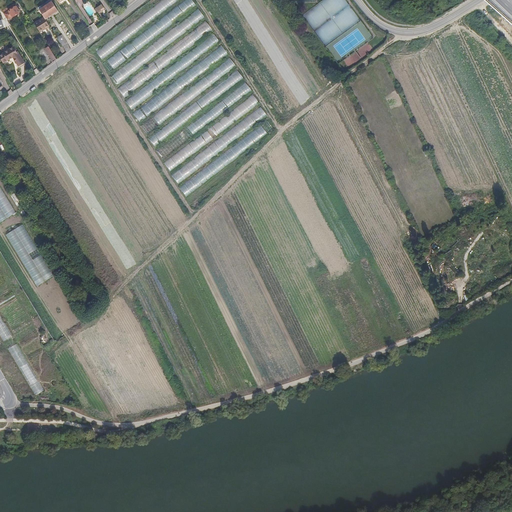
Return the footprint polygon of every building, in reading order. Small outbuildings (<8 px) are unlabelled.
[(58,11),(50,0),(48,0),(45,2),(47,5),(42,8),(39,10),(44,17),(45,19),(58,11)] [(185,0),(103,63),(110,71),(188,11),(188,12),(197,5),(192,0),(185,0)] [(8,19),(19,12),(18,10),(20,9),(17,5),(15,7),(13,4),(3,11),(8,19)] [(116,83),(207,19),(200,9),(109,74),(116,83)] [(34,23),(40,32),(49,26),(45,19),(44,17),(34,23)] [(136,22),(96,52),(101,59),(141,29),(136,22)] [(207,23),(116,87),(123,96),(189,50),(188,48),(213,31),(207,23)] [(67,52),(71,49),(61,35),(57,38),(63,47),(63,46),(67,52)] [(215,35),(124,99),(130,108),(188,68),(187,66),(220,43),(215,35)] [(57,59),(48,46),(44,49),(53,62),(57,59)] [(19,67),(25,63),(17,51),(16,52),(14,47),(10,50),(9,49),(0,54),(0,58),(3,63),(13,57),(19,67)] [(213,100),(243,79),(238,72),(186,107),(187,109),(146,137),(153,147),(188,123),(185,119),(213,100)] [(146,116),(187,86),(181,77),(140,108),(146,116)] [(245,83),(155,149),(162,160),(187,141),(210,125),(208,122),(251,91),(245,83)] [(169,170),(259,106),(252,95),(214,122),(215,124),(187,144),(187,145),(163,162),(169,170)] [(238,123),(239,124),(186,163),(176,170),(182,179),(267,117),(259,107),(238,123)] [(138,109),(133,113),(139,122),(145,118),(138,109)] [(177,186),(184,195),(274,131),(268,124),(271,122),(268,118),(261,123),(263,125),(177,186)] [(0,221),(14,214),(0,187),(0,221)]
